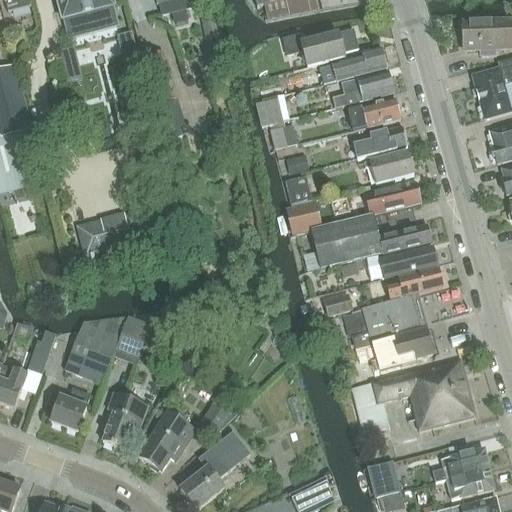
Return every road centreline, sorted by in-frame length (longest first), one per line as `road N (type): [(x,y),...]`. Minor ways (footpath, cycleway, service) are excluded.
road 1 (tertiary): [(498,331),(405,0)]
road 2 (residential): [(150,511),(118,487),(0,443)]
